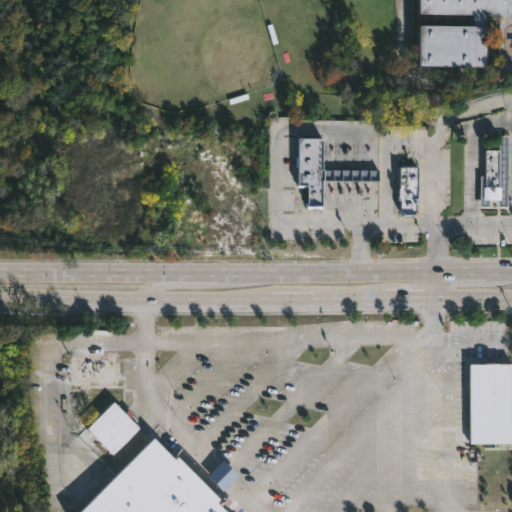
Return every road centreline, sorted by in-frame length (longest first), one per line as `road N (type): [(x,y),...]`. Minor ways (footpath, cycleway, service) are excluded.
road 1 (primary): [(0,295),(511,299)]
road 2 (primary): [(511,268),(0,271)]
